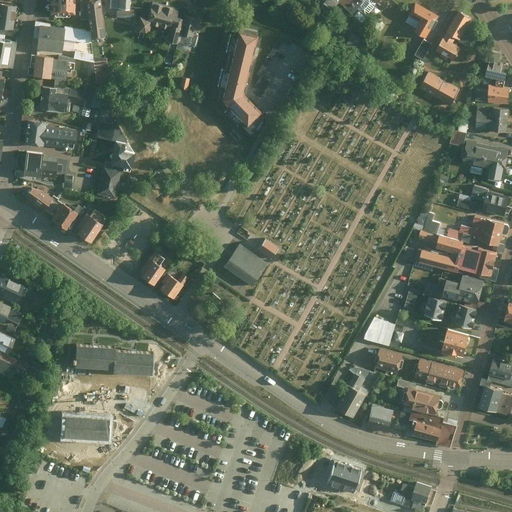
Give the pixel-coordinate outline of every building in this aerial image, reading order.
[(49,0),(50,13),(78,13),(78,0),(49,0)] [(93,38),(106,37),(103,0),(91,0),(90,0),(93,38)] [(110,0),(111,7),(118,7),(117,16),(135,16),(135,10),(131,10),(131,0),(110,0)] [(327,0),(325,3),(332,9),(339,0),(327,0)] [(340,0),(348,6),(355,12),(359,7),(368,15),(379,0),(340,0)] [(155,1),(150,22),(177,28),(181,7),(155,1)] [(442,16),(418,1),(410,14),(423,22),(417,31),(429,38),(442,16)] [(18,5),(0,2),(0,30),(21,34),(22,26),(15,25),(18,5)] [(470,18),(460,13),(440,50),(455,57),(461,46),(456,44),(470,18)] [(201,18),(188,15),(181,42),(200,47),(204,34),(197,32),(201,18)] [(35,25),(33,47),(66,51),(68,29),(35,25)] [(226,54),(229,55),(226,69),(223,68),(219,87),(222,88),(219,99),(228,107),(224,111),(238,124),(241,121),(255,135),(266,115),(243,95),(257,34),(236,29),(235,32),(231,32),(226,54)] [(0,65),(12,67),(17,41),(1,38),(0,37),(0,65)] [(434,43),(426,38),(417,54),(426,59),(427,57),(434,43)] [(262,75),(283,42),(280,40),(259,74),(263,76),(254,90),(262,95),(272,80),(262,75)] [(342,47),(335,63),(345,67),(354,47),(347,44),(344,48),(342,47)] [(94,64),(94,61),(93,55),(75,52),(74,59),(84,62),(94,64)] [(72,59),(33,53),(31,72),(70,77),(72,59)] [(107,59),(94,61),(94,64),(96,84),(100,85),(109,80),(109,73),(107,59)] [(511,68),(511,65),(490,60),(487,74),(509,80),(511,68)] [(100,97),(100,85),(96,84),(94,64),(84,62),(87,80),(88,80),(88,85),(86,85),(86,93),(94,94),(100,97)] [(430,72),(421,87),(452,105),(461,89),(430,72)] [(191,78),(184,76),(181,89),(189,91),(191,78)] [(43,85),(40,108),(68,112),(69,105),(70,93),(59,92),(59,87),(43,85)] [(511,86),(491,85),(489,102),(511,103),(511,86)] [(99,104),(100,97),(94,94),(86,93),(71,90),(70,93),(69,105),(73,107),(74,101),(82,103),(79,114),(90,117),(92,111),(93,104),(99,104)] [(510,108),(477,105),(476,128),(508,131),(510,108)] [(92,111),(90,117),(90,120),(101,123),(105,124),(107,115),(92,111)] [(31,118),(28,142),(77,148),(79,129),(48,125),(49,120),(31,118)] [(105,124),(101,123),(97,138),(115,142),(116,139),(128,141),(115,120),(109,125),(105,124)] [(465,145),(468,132),(456,130),(453,143),(465,145)] [(128,141),(116,139),(115,142),(112,162),(135,166),(137,153),(132,153),(127,145),(128,141)] [(505,180),(511,151),(468,141),(463,163),(494,169),(492,177),(505,180)] [(47,153),(30,151),(27,173),(59,177),(60,171),(68,173),(70,161),(61,158),(46,156),(47,153)] [(100,194),(117,197),(122,169),(105,166),(100,194)] [(65,188),(73,188),(74,173),(66,173),(65,188)] [(508,216),(511,201),(511,199),(490,193),(492,187),(476,182),(473,193),(462,190),(458,202),(508,216)] [(56,198),(36,184),(27,197),(46,211),(56,198)] [(55,218),(70,228),(80,212),(65,202),(55,218)] [(81,233),(94,242),(107,223),(94,214),(81,233)] [(505,223),(477,216),(474,227),(463,225),(462,230),(450,227),(448,235),(466,241),(477,243),(479,236),(500,242),(505,223)] [(466,241),(448,235),(442,234),(441,235),(425,231),(422,239),(463,250),(465,244),(466,241)] [(277,247),(266,239),(259,247),(271,256),(277,247)] [(254,285),(269,264),(242,244),(227,266),(254,285)] [(499,253),(465,244),(463,250),(462,257),(460,265),(463,266),(485,271),(483,277),(499,281),(502,267),(496,265),(497,261),(499,253)] [(462,257),(426,249),(423,259),(417,258),(415,266),(434,271),(435,266),(461,272),(463,266),(460,265),(462,257)] [(157,287),(170,269),(157,259),(144,277),(157,287)] [(23,294),(26,287),(19,284),(7,279),(9,274),(0,270),(0,293),(13,299),(17,301),(21,294),(23,294)] [(449,294),(458,297),(458,299),(490,308),(492,300),(482,298),(484,290),(487,280),(465,273),(463,281),(449,277),(447,285),(430,280),(427,291),(448,297),(449,294)] [(189,284),(173,274),(162,290),(178,300),(189,284)] [(450,300),(431,295),(426,312),(445,318),(450,300)] [(511,297),(509,307),(506,317),(501,315),(499,322),(511,325),(511,297)] [(11,309),(12,307),(0,301),(0,322),(4,324),(9,327),(12,320),(19,323),(23,315),(11,309)] [(481,310),(463,304),(458,322),(476,327),(481,310)] [(397,323),(377,316),(368,337),(392,345),(397,323)] [(450,329),(444,350),(469,356),(474,336),(450,329)] [(17,340),(0,331),(0,351),(9,356),(17,340)] [(76,364),(115,367),(116,348),(117,346),(98,344),(78,342),(76,364)] [(136,350),(116,348),(115,367),(115,369),(154,373),(155,351),(136,350)] [(382,348),(378,366),(402,372),(406,355),(382,348)] [(511,380),(511,379),(511,362),(495,358),(490,373),(511,380)] [(422,360),(417,378),(463,389),(467,371),(422,360)] [(368,368),(354,366),(352,383),(366,386),(368,368)] [(511,379),(511,380),(490,373),(489,378),(511,384),(511,379)] [(337,407),(355,417),(367,395),(350,385),(337,407)] [(411,389),(407,405),(441,413),(445,398),(411,389)] [(498,393),(486,389),(481,408),(498,412),(503,394),(498,393)] [(511,399),(505,397),(501,413),(511,415),(511,399)] [(372,405),(368,425),(393,430),(397,410),(372,405)] [(89,416),(68,414),(66,437),(112,440),(113,417),(89,416)] [(461,420),(447,417),(443,429),(415,422),(412,434),(440,440),(439,443),(454,446),(461,420)] [(413,499),(417,486),(406,482),(402,495),(413,499)] [(413,499),(411,505),(426,510),(434,488),(419,482),(417,486),(413,499)]
